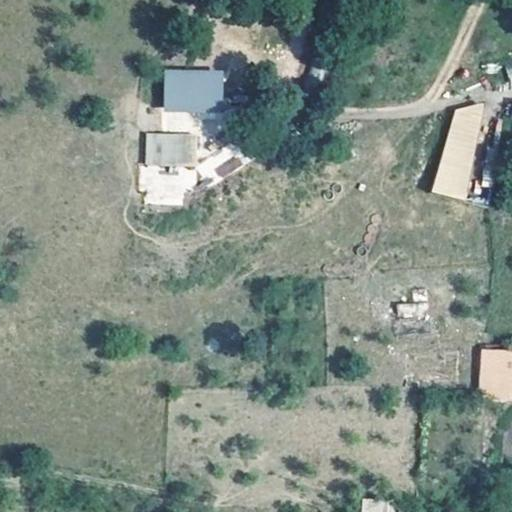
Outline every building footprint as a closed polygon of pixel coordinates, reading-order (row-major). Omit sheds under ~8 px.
[(160,77),(160,117),(220,117),(220,77),(160,77)] [(434,193),(466,200),(485,109),(453,102),(434,193)] [(144,164),(194,165),(194,134),(145,133),(144,164)] [(182,188),(195,188),(195,167),(173,167),(143,167),(143,204),(182,204),(182,188)] [(480,398),(511,398),(511,349),(480,350),(480,398)] [(380,511),(381,503),(363,502),(362,511),(380,511)]
